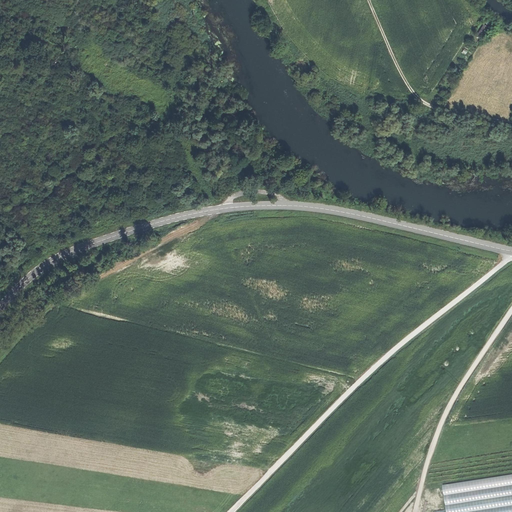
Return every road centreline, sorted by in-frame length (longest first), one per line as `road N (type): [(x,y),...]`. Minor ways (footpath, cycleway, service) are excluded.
road 1 (secondary): [(511,251),(350,212),(234,207),(56,257),(0,307)]
road 2 (track): [(229,511),(374,366),(511,251)]
road 3 (track): [(511,308),(447,405),(414,511)]
road 4 (track): [(369,0),(424,104),(511,123)]
